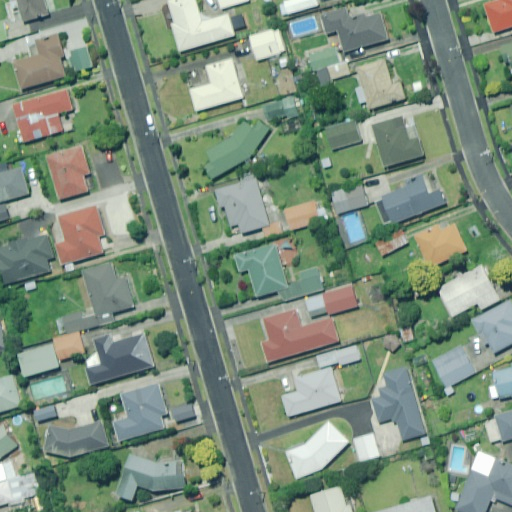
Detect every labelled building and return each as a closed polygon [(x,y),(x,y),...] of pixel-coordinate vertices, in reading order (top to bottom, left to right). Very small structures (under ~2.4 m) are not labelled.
[(11,12),(20,9),(24,23),(50,16),(45,0),(17,0),(18,0),(9,2),(11,12)] [(230,15),(213,20),(202,15),(197,0),(177,0),(170,2),(177,24),(174,25),(182,53),(237,37),(230,15)] [(219,0),(223,10),(251,2),(250,0),(219,0)] [(321,6),(319,0),(295,0),(286,3),(289,16),(321,6)] [(511,0),(498,0),(486,4),(495,34),(511,28),(511,0)] [(353,22),(349,9),(322,17),(329,38),(340,35),(346,54),(391,41),(383,13),(353,22)] [(0,43),(9,40),(4,22),(0,23),(0,43)] [(288,53),(282,30),(252,38),(259,61),(288,53)] [(60,36),(38,41),(39,45),(29,48),(32,58),(16,63),(23,90),(67,79),(62,58),(66,57),(60,36)] [(343,65),(336,45),(310,55),(316,73),(319,72),(325,88),(334,85),(333,82),(352,75),(347,63),(343,65)] [(511,46),(501,50),(509,75),(511,74),(511,46)] [(95,68),(89,48),(70,53),(76,73),(95,68)] [(424,71),(420,59),(409,61),(413,74),(424,71)] [(245,101),(234,61),(208,68),(213,85),(192,91),(199,114),(245,101)] [(394,86),(387,62),(359,70),(365,88),(358,90),(362,105),(369,103),(371,110),(407,100),(402,84),(394,86)] [(423,81),(415,83),(417,91),(425,89),(423,81)] [(26,144),(72,130),(70,122),(63,124),(60,115),(75,111),(69,90),(15,106),(26,144)] [(269,123),(288,117),(289,121),(296,120),(297,124),(301,123),(299,114),(295,98),(264,107),(269,123)] [(408,130),(404,118),(374,127),(384,158),(374,161),(378,175),(425,161),(415,128),(408,130)] [(244,129),(239,126),(235,133),(228,137),(230,141),(208,153),(214,164),(206,168),(213,181),(252,161),(272,128),(260,121),(257,126),(249,121),(244,129)] [(362,144),(356,122),(328,130),(334,151),(362,144)] [(94,174),(85,143),(48,154),(61,201),(91,192),(86,176),(94,174)] [(0,206),(7,205),(32,197),(24,169),(0,175),(0,206)] [(272,227),(258,179),(215,191),(221,211),(226,210),(232,230),(239,227),(242,236),(272,227)] [(436,194),(430,179),(376,201),(387,229),(448,205),(442,192),(436,194)] [(369,207),(363,186),(334,194),(340,215),(369,207)] [(318,212),(315,202),(286,212),(292,232),(329,220),(326,209),(318,212)] [(7,205),(0,206),(0,223),(11,220),(7,205)] [(108,234),(100,205),(60,216),(67,242),(57,245),(63,266),(105,254),(100,236),(108,234)] [(55,258),(45,221),(16,229),(23,251),(13,254),(11,248),(0,250),(0,256),(1,261),(0,261),(0,287),(0,288),(52,273),(49,260),(55,258)] [(470,252),(458,225),(443,231),(441,226),(418,237),(431,269),(470,252)] [(303,231),(300,241),(312,245),(315,235),(303,231)] [(409,246),(403,232),(377,245),(384,258),(409,246)] [(287,277),(277,245),(237,257),(242,274),(251,272),(259,299),(281,292),(284,303),(325,291),(318,268),(287,277)] [(86,320),(82,308),(65,313),(66,317),(57,319),(63,338),(81,333),(139,316),(128,279),(120,281),(115,266),(86,275),(98,316),(86,320)] [(502,301),(484,267),(440,290),(454,318),(472,309),(475,315),(502,301)] [(359,308),(353,288),(307,301),(312,319),(330,314),(331,316),(359,308)] [(511,302),(474,321),(487,347),(491,345),(496,355),(511,346),(511,302)] [(303,328),(298,310),(265,320),(272,342),(264,344),(269,364),(343,343),(336,319),(303,328)] [(0,352),(9,350),(0,314),(0,352)] [(416,341),(413,328),(402,331),(405,344),(416,341)] [(156,368),(145,329),(128,334),(130,340),(122,342),(120,333),(97,340),(101,355),(88,359),(91,369),(89,369),(93,386),(140,373),(141,378),(149,375),(148,370),(156,368)] [(81,333),(63,338),(55,340),(57,345),(22,356),(28,378),(63,368),(61,362),(87,354),(81,333)] [(387,336),(384,347),(394,352),(403,344),(398,334),(387,336)] [(362,361),(359,347),(318,357),(321,369),(341,364),(342,366),(362,361)] [(457,393),(454,386),(478,374),(464,347),(434,362),(448,389),(445,391),(449,398),(457,393)] [(383,397),(373,400),(381,424),(392,421),(393,425),(398,423),(404,443),(428,435),(408,368),(385,374),(389,386),(381,388),(383,397)] [(345,402),(335,369),(298,380),(301,393),(285,398),(291,418),(345,402)] [(511,369),(495,373),(498,387),(491,388),(494,400),(511,396),(511,369)] [(16,378),(0,382),(0,414),(24,407),(16,378)] [(169,414),(161,385),(123,396),(130,419),(114,424),(120,444),(168,430),(164,416),(169,414)] [(35,410),(39,424),(60,419),(56,405),(35,410)] [(196,418),(193,405),(174,411),(177,423),(196,418)] [(99,422),(95,407),(82,411),(86,427),(71,432),(52,427),(46,453),(71,459),(112,448),(105,421),(99,422)] [(511,441),(511,411),(497,417),(498,421),(486,425),(493,444),(503,441),(504,444),(511,441)] [(288,463),(294,463),(299,480),(323,471),(351,444),(332,423),(310,443),(287,451),(288,463)] [(0,461),(19,448),(5,427),(0,430),(0,461)] [(382,460),(404,454),(397,429),(355,441),(362,463),(381,457),(382,460)] [(465,434),(468,444),(479,441),(475,430),(465,434)] [(187,463),(177,463),(176,459),(167,459),(167,458),(160,458),(161,464),(159,464),(132,456),(120,497),(136,502),(140,487),(156,492),(188,491),(187,463)] [(488,511),(494,498),(511,505),(511,465),(500,460),(496,469),(479,461),(457,511),(488,511)] [(0,483),(17,479),(12,462),(0,465),(0,483)] [(0,507),(39,496),(33,475),(0,484),(0,507)] [(350,507),(344,488),(313,497),(317,511),(354,511),(353,506),(350,507)] [(436,511),(432,495),(410,502),(411,505),(386,511),(436,511)]
